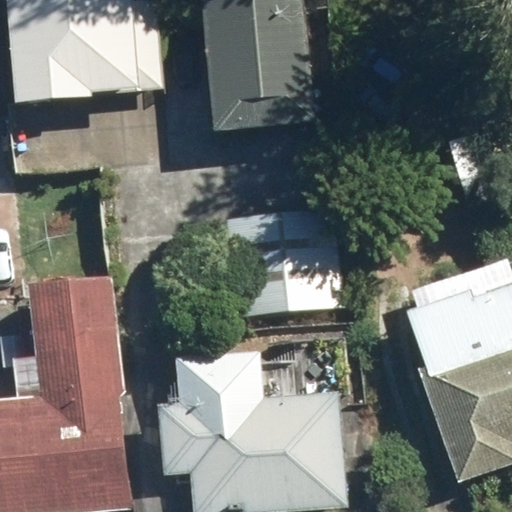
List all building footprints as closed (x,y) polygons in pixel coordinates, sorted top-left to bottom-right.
[(139,0),(11,0),(24,103),(150,88),(139,0)] [(314,0),(210,0),(224,134),(327,123),(314,0)] [(511,152),(500,114),(459,126),(494,240),(511,234),(511,152)] [(350,214),(230,217),(232,318),(352,315),(350,214)] [(0,511),(98,511),(140,507),(113,279),(40,288),(49,364),(20,368),(24,405),(0,407),(0,511)] [(511,293),(414,317),(453,482),(511,468),(511,293)] [(263,351),(183,354),(184,401),(167,402),(170,485),(194,485),(195,511),(358,511),(355,401),(265,404),(263,351)]
